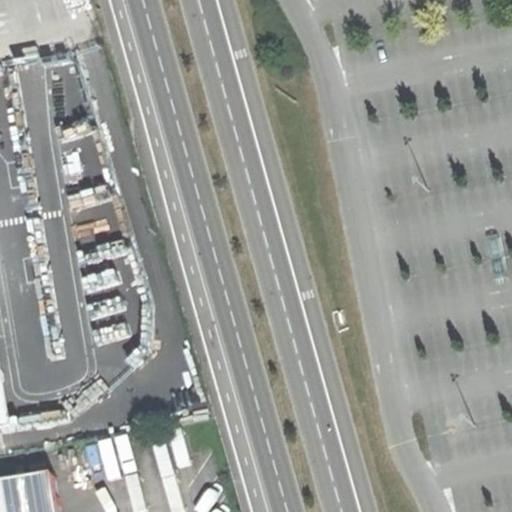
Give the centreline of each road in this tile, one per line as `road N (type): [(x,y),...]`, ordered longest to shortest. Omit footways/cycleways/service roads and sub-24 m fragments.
road 1 (secondary): [(140,0),(283,511)]
road 2 (secondary): [(348,511),(207,0)]
